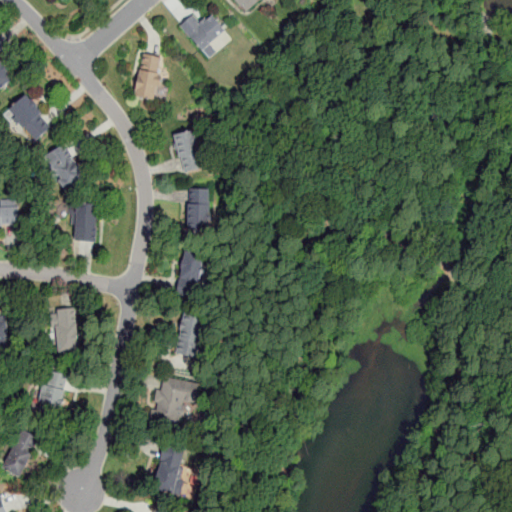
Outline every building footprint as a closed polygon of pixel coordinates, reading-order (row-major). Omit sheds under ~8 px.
[(234,0),(248,13),(259,0),(234,0)] [(204,54),(229,33),(210,12),(200,20),(194,13),(180,25),(204,54)] [(164,57),(141,54),(135,97),(158,100),(164,57)] [(0,90),(15,79),(0,59),(0,90)] [(53,123),(25,94),(8,111),(37,140),(53,123)] [(174,135),(184,173),(203,167),(193,130),(174,135)] [(45,156),(65,189),(86,176),(65,143),(45,156)] [(188,230),(210,230),(210,188),(188,188),(188,230)] [(74,241),(97,241),(97,203),(74,203),(74,241)] [(18,204),(0,204),(0,226),(18,226),(18,204)] [(179,296),(203,298),(206,252),(183,250),(179,296)] [(80,352),(76,309),(51,311),(55,354),(80,352)] [(202,359),(209,317),(181,313),(174,354),(202,359)] [(8,314),(0,314),(0,345),(8,345),(8,314)] [(68,374),(46,370),(39,410),(61,414),(68,374)] [(183,425),(186,403),(196,404),(199,384),(162,378),(156,421),(183,425)] [(2,467),(20,476),(40,438),(22,429),(2,467)] [(153,487),(177,493),(188,450),(164,444),(153,487)]
